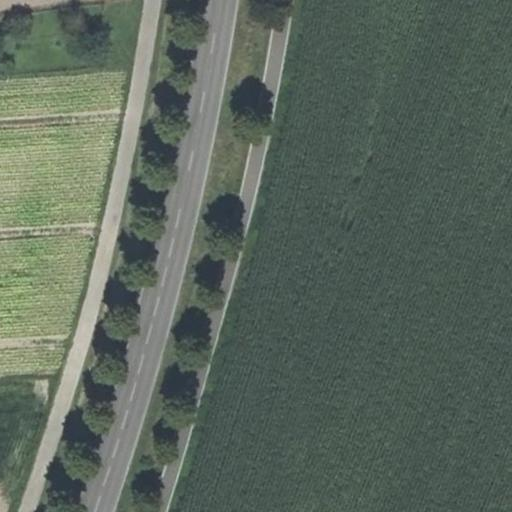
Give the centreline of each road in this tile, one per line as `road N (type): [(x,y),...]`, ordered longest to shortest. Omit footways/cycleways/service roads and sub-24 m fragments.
road 1 (track): [(26,511),(95,291),(152,0)]
road 2 (track): [(158,511),(240,227),(285,0)]
road 3 (primary): [(101,511),(176,230),(216,0)]
